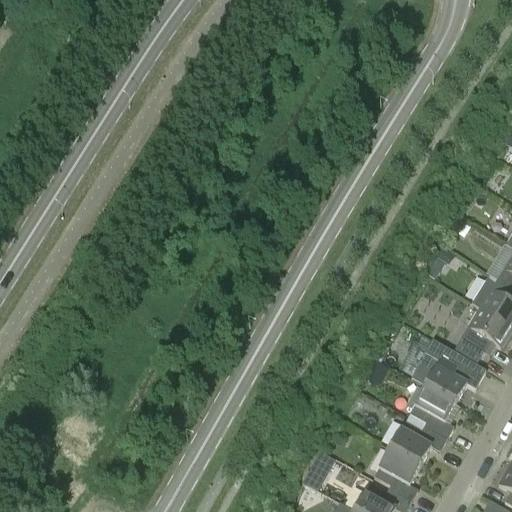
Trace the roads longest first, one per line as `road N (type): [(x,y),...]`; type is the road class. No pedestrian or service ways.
road 1 (tertiary): [(165,511),(437,48),(455,0)]
road 2 (tertiary): [(0,290),(185,0)]
road 3 (residential): [(445,511),(511,395)]
